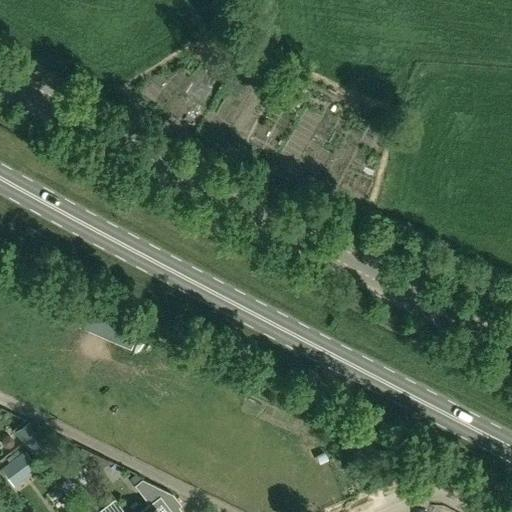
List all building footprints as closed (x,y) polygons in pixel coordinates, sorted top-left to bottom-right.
[(131,349),(137,336),(83,313),(77,326),(131,349)] [(28,420),(15,429),(30,449),(42,440),(28,420)] [(37,467),(24,449),(0,466),(0,467),(13,485),(37,467)] [(136,485),(154,510),(151,511),(161,511),(179,500),(174,494),(143,480),(136,485)] [(76,511),(67,499),(56,507),(60,511),(76,511)]
